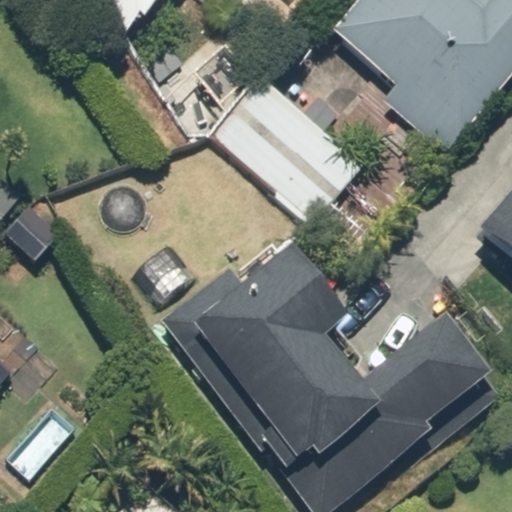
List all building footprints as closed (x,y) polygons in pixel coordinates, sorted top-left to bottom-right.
[(190,0),(222,26),(242,0),(190,0)] [(511,0),(362,0),(322,48),(384,100),(372,113),(437,167),(511,77),(511,0)] [(356,176),(257,91),(207,148),(307,234),(356,176)] [(511,196),(458,258),(511,305),(511,196)] [(314,511),(315,511),(468,397),(426,342),(362,390),(282,283),(192,350),(314,511)]
